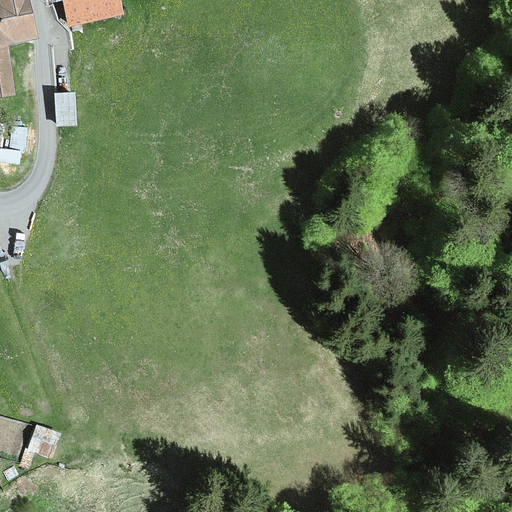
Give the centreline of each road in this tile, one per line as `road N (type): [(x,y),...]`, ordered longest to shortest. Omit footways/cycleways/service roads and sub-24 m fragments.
road 1 (track): [(0,202),(24,197),(45,162),(47,63),(36,0)]
road 2 (track): [(4,203),(14,277),(66,421)]
